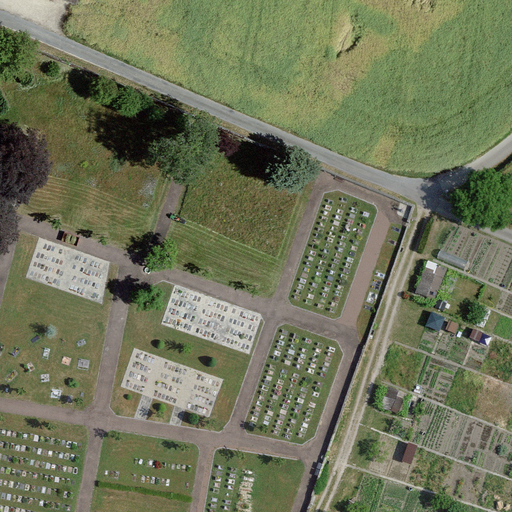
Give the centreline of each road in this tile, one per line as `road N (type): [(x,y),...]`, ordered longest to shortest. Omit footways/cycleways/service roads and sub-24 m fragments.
road 1 (unclassified): [(0,18),(409,188),(464,177),(511,145)]
road 2 (track): [(323,511),(426,189)]
